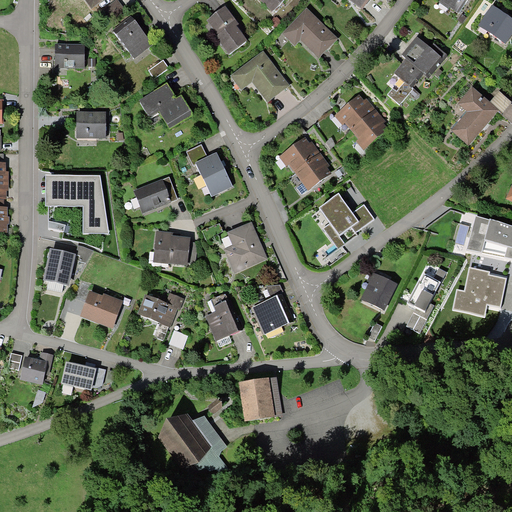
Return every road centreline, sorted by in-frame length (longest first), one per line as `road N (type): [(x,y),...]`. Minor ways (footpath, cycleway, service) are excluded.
road 1 (residential): [(13,331),(26,254),(25,26)]
road 2 (residential): [(511,134),(306,291)]
road 3 (residential): [(404,0),(316,98),(243,151)]
road 4 (residential): [(169,373),(0,441)]
road 5 (residential): [(345,348),(323,361),(169,373)]
road 6 (residential): [(169,373),(13,331)]
road 7 (residential): [(165,18),(243,151)]
road 8 (residential): [(243,151),(306,291)]
road 9 (track): [(511,351),(368,355)]
